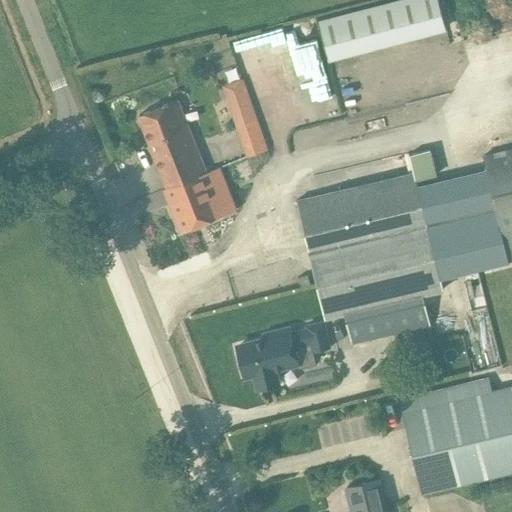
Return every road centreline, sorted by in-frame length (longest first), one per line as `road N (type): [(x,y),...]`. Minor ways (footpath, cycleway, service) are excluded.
road 1 (unclassified): [(225,511),(79,137)]
road 2 (unclassified): [(79,137),(25,0)]
